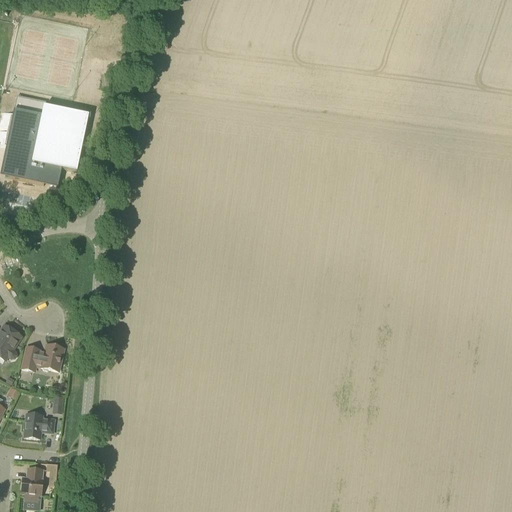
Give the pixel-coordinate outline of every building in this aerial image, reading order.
[(23,331),(28,336),(34,331),(29,326),(23,331)] [(13,351),(21,338),(4,327),(0,332),(0,359),(5,363),(8,359),(11,361),(14,360),(16,357),(16,353),(13,351)] [(58,373),(64,350),(46,346),(44,354),(39,353),(39,352),(26,349),(21,370),(34,373),(35,368),(58,373)] [(11,387),(14,382),(8,379),(5,384),(11,387)] [(15,402),(19,394),(11,390),(7,397),(15,402)] [(62,413),(63,399),(54,398),(52,412),(62,413)] [(53,435),(54,421),(42,420),(42,418),(26,416),(24,440),(40,441),(41,433),(44,433),(44,434),(53,435)] [(56,490),(57,467),(46,466),(46,473),(50,473),(48,489),(56,490)] [(42,482),(43,472),(27,471),(26,480),(22,480),(21,496),(41,498),(42,482)]
